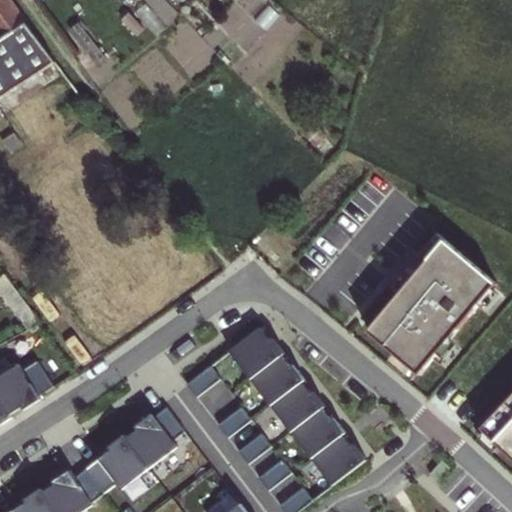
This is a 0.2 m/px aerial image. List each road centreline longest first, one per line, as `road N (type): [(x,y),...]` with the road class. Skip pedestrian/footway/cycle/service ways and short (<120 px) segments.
road 1 (residential): [(438,427),(260,285),(237,286),(0,445)]
road 2 (residential): [(438,427),(387,473),(324,511)]
